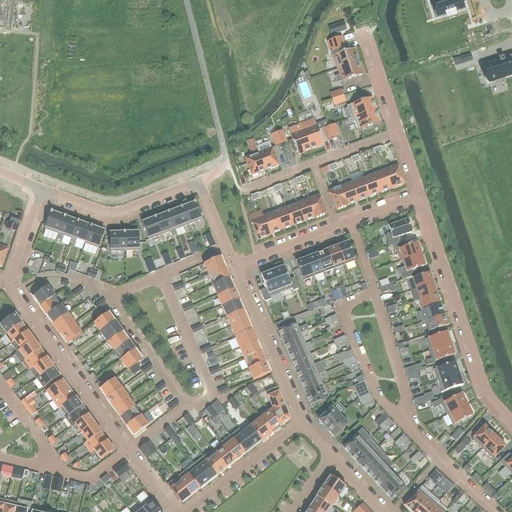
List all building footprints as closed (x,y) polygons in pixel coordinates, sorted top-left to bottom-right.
[(14,0),(0,0),(0,28),(11,30),(14,0)] [(461,0),(431,0),(437,16),(446,13),(445,11),(454,8),(454,10),(455,10),(463,7),(461,0)] [(329,51),(325,53),(331,71),(336,69),(359,61),(355,48),(345,52),(340,37),(326,42),(329,51)] [(470,54),(464,56),(466,62),(472,60),(470,54)] [(511,54),(483,64),(488,82),(511,73),(511,54)] [(340,82),(363,74),(359,61),(336,69),(340,82)] [(332,100),(343,96),(341,90),(329,94),(332,100)] [(343,96),(332,100),(334,106),(345,102),(343,96)] [(351,119),(375,110),(371,98),(346,106),(350,118),(351,119)] [(375,110),(351,119),(350,118),(347,119),(348,124),(354,122),(357,130),(380,123),(375,110)] [(311,151),(324,146),(314,119),(300,124),(302,128),(311,151)] [(329,126),(333,138),(339,136),(334,124),(329,126)] [(333,138),(329,126),(323,129),(327,140),(333,138)] [(302,128),(289,133),(298,156),(311,151),(302,128)] [(276,133),(281,144),(287,142),(282,131),(276,133)] [(276,133),(270,135),(275,147),(281,144),(276,133)] [(253,139),(246,142),(250,152),(257,150),(253,139)] [(258,153),(265,171),(270,170),(279,166),(272,148),(258,153)] [(258,153),(244,158),(251,176),(261,173),(265,171),(258,153)] [(396,166),(385,170),(392,188),(391,188),(392,190),(404,185),(396,166)] [(385,170),(374,174),(380,193),(391,188),(392,188),(385,170)] [(369,197),(380,193),(374,174),(362,179),(369,197)] [(358,201),(369,197),(362,179),(351,183),(358,201)] [(351,183),(340,187),(347,205),(358,201),(351,183)] [(340,187),(328,192),(335,211),(348,206),(347,205),(340,187)] [(319,195),(307,200),(314,218),(314,219),(326,215),(319,195)] [(307,200),(296,204),(303,222),(314,218),(307,200)] [(182,208),(188,225),(201,220),(195,202),(188,204),(189,206),(182,208)] [(292,226),(303,222),(296,204),(285,208),(292,226)] [(168,213),(175,230),(188,225),(182,208),(181,207),(175,209),(176,211),(169,213),(168,213)] [(280,231),(292,226),(285,208),(273,212),(280,231)] [(64,218),(63,217),(57,215),(57,213),(51,211),(44,230),(58,234),(64,218)] [(261,211),(248,216),(258,240),(270,236),(269,235),(262,217),(263,217),(261,211)] [(155,218),(161,235),(175,230),(168,213),(169,213),(168,212),(162,214),(162,216),(156,218),(155,218)] [(280,231),(273,212),(263,217),(262,217),(269,235),(280,231)] [(63,217),(64,218),(58,234),(71,239),(77,222),(70,220),(70,218),(64,216),(63,217)] [(161,235),(155,218),(156,218),(155,217),(149,219),(149,221),(142,224),(148,240),(161,235)] [(392,245),(400,243),(398,237),(411,233),(411,231),(413,230),(410,222),(408,222),(407,220),(388,227),(390,234),(385,236),(389,247),(392,245)] [(77,222),(71,239),(69,243),(74,244),(76,239),(85,242),(90,227),(83,225),(84,223),(77,221),(77,222)] [(9,223),(7,222),(5,229),(16,233),(19,226),(17,226),(9,223)] [(90,227),(85,242),(84,244),(98,249),(104,232),(96,229),(97,228),(90,225),(90,227)] [(124,232),(117,232),(117,234),(109,234),(110,252),(124,251),(124,232)] [(138,233),(130,233),(130,232),(124,232),(124,251),(139,251),(138,233)] [(215,245),(210,234),(205,236),(210,248),(215,245)] [(337,246),(344,265),(355,261),(348,242),(347,243),(346,241),(341,243),(342,245),(337,246)] [(402,261),(421,255),(420,253),(422,253),(419,244),(418,245),(417,243),(405,247),(404,242),(400,243),(392,245),(394,252),(396,251),(400,262),(402,261)] [(194,243),(188,245),(191,254),(197,252),(194,243)] [(337,246),(327,250),(334,269),(344,265),(337,246)] [(181,249),(176,251),(179,261),(185,258),(181,249)] [(316,254),(324,273),(334,269),(327,250),(316,254)] [(168,254),(161,256),(165,266),(168,265),(172,264),(168,254)] [(306,258),(313,277),(324,273),(316,254),(306,258)] [(421,255),(402,261),(404,267),(398,269),(402,280),(413,276),(411,271),(425,266),(424,265),(426,264),(423,256),(421,256),(421,255)] [(225,268),(220,257),(206,263),(203,264),(208,275),(225,268)] [(151,258),(144,261),(148,274),(156,271),(151,258)] [(303,281),(313,277),(306,258),(295,262),(303,281)] [(274,271),(272,271),(281,293),(292,289),(293,291),(298,289),(294,278),(288,280),(283,267),(282,267),(281,266),(273,269),(274,271)] [(225,268),(208,275),(212,286),(230,278),(225,268)] [(272,271),(271,272),(270,270),(262,273),(262,275),(261,275),(266,289),(259,291),(264,302),(271,300),(270,297),(281,293),(272,271)] [(433,284),(429,273),(407,281),(410,291),(433,284)] [(234,289),(230,278),(212,286),(217,296),(234,289)] [(410,291),(414,302),(417,301),(436,294),(433,284),(410,291)] [(54,296),(47,286),(32,297),(39,307),(54,296)] [(234,289),(217,296),(221,307),(239,299),(234,289)] [(421,311),(440,305),(436,294),(417,301),(421,311)] [(61,305),(54,296),(39,307),(46,316),(61,305)] [(239,299),(221,307),(226,317),(243,310),(239,299)] [(61,305),(46,316),(52,325),(68,314),(61,305)] [(421,311),(424,322),(443,315),(440,305),(421,311)] [(299,307),(288,311),(290,317),(302,313),(299,307)] [(243,310),(226,317),(230,327),(248,320),(243,310)] [(100,333),(115,322),(108,313),(93,324),(100,333)] [(0,334),(2,337),(5,335),(4,335),(21,323),(15,314),(0,324),(0,334)] [(68,314),(52,325),(59,335),(74,324),(68,314)] [(424,322),(428,332),(447,326),(447,325),(448,325),(446,319),(445,320),(443,315),(424,322)] [(293,318),(285,321),(287,325),(287,326),(295,322),(293,318)] [(248,320),(230,327),(235,338),(252,330),(248,320)] [(100,333),(107,342),(122,331),(115,322),(100,333)] [(283,341),(300,334),(295,322),(287,326),(278,330),(283,341)] [(5,335),(10,343),(11,344),(27,332),(21,323),(4,335),(5,335)] [(74,324),(59,335),(66,344),(81,333),(74,324)] [(252,330),(235,338),(239,348),(257,341),(252,330)] [(113,352),(129,341),(122,331),(107,342),(113,352)] [(10,344),(16,352),(16,353),(34,340),(27,332),(11,344),(10,343),(10,344)] [(451,344),(450,342),(452,341),(449,333),(447,334),(447,332),(425,339),(429,351),(451,344)] [(287,352),(305,344),(300,334),(283,341),(287,352)] [(40,349),(34,340),(16,353),(16,352),(14,354),(21,363),(22,363),(21,363),(40,349)] [(113,352),(114,352),(120,361),(135,350),(129,341),(113,352)] [(239,348),(244,359),(261,351),(257,341),(239,348)] [(292,362),(309,355),(305,344),(287,352),(292,362)] [(429,351),(431,359),(426,361),(427,366),(434,364),(434,362),(454,355),(454,354),(456,353),(453,345),(451,345),(451,344),(429,351)] [(47,358),(40,349),(21,363),(22,363),(28,372),(29,371),(29,370),(47,358)] [(135,350),(120,361),(127,370),(142,359),(135,350)] [(345,352),(336,356),(339,363),(342,362),(348,360),(353,357),(354,357),(351,350),(345,353),(345,352)] [(261,351),(244,359),(248,369),(266,362),(261,351)] [(296,372),(314,365),(309,355),(292,362),(296,372)] [(29,371),(36,379),(53,367),(47,358),(29,370),(29,371)] [(215,359),(208,362),(211,368),(217,365),(215,359)] [(266,362),(248,369),(253,380),(270,373),(266,362)] [(459,374),(458,372),(460,372),(457,363),(455,364),(455,363),(433,370),(437,382),(437,381),(459,374)] [(301,383),(318,375),(314,365),(296,372),(301,383)] [(59,376),(53,367),(36,379),(43,388),(59,376)] [(416,372),(411,373),(406,375),(407,381),(419,377),(417,372),(416,372)] [(437,381),(441,393),(462,386),(462,384),(464,383),(461,375),(459,376),(459,374),(437,381)] [(305,393),(323,386),(318,375),(301,383),(305,393)] [(356,379),(358,384),(364,382),(361,376),(356,379)] [(106,399),(121,388),(114,379),(102,387),(99,390),(106,399)] [(45,392),(52,401),(69,389),(62,380),(45,392)] [(249,392),(254,389),(251,384),(246,388),(249,392)] [(219,395),(229,391),(227,386),(217,391),(219,395)] [(323,386),(305,393),(310,405),(328,397),(323,386)] [(121,388),(106,399),(112,409),(128,397),(121,388)] [(280,427),(289,420),(290,419),(289,418),(276,388),(265,392),(272,409),(269,412),(280,427)] [(356,393),(358,399),(369,394),(367,388),(356,393)] [(75,397),(69,389),(52,401),(59,410),(60,409),(60,408),(75,397)] [(249,392),(253,397),(258,393),(254,389),(249,392)] [(361,405),(372,400),(369,394),(358,399),(361,405)] [(446,416),(447,415),(467,405),(466,403),(468,402),(464,394),(462,395),(461,394),(444,403),(442,399),(431,404),(433,409),(441,405),(446,416)] [(60,409),(66,417),(82,406),(75,397),(60,408),(60,409)] [(134,407),(128,397),(112,409),(119,418),(134,407)] [(422,403),(421,397),(413,400),(415,405),(416,405),(422,403)] [(236,402),(232,398),(228,401),(231,406),(236,402)] [(31,404),(34,402),(31,399),(27,402),(22,406),(25,409),(31,404)] [(167,408),(170,412),(179,405),(176,401),(167,408)] [(231,406),(235,411),(240,407),(236,402),(231,406)] [(468,406),(467,405),(447,415),(452,426),(472,416),(472,414),(473,413),(469,405),(468,406)] [(88,415),(82,406),(66,417),(64,418),(71,427),(88,415)] [(214,411),(210,406),(205,410),(209,415),(214,411)] [(134,407),(119,418),(126,427),(141,416),(134,407)] [(326,429),(340,416),(332,407),(318,420),(326,429)] [(209,415),(213,419),(217,416),(214,411),(209,415)] [(260,419),(271,434),(280,427),(269,412),(260,419)] [(186,423),(191,419),(187,414),(183,418),(186,423)] [(94,424),(88,415),(71,427),(70,427),(77,437),(81,434),(81,433),(94,424)] [(141,416),(126,427),(133,437),(148,425),(141,416)] [(340,416),(326,429),(334,438),(348,425),(340,416)] [(186,423),(190,427),(192,426),(195,424),(191,419),(186,423)] [(271,434),(260,419),(251,426),(262,441),(271,434)] [(387,419),(383,423),(387,427),(392,423),(387,419)] [(379,427),(383,431),(387,427),(383,423),(379,427)] [(81,434),(87,442),(101,432),(94,424),(81,433),(81,434)] [(190,427),(186,431),(195,442),(201,438),(192,426),(190,427)] [(242,433),(253,448),(262,441),(251,426),(242,433)] [(471,439),(482,449),(495,436),(494,435),(494,436),(489,432),(490,432),(485,427),(485,428),(484,426),(471,439)] [(167,435),(172,431),(168,427),(163,430),(167,435)] [(458,428),(450,438),(455,441),(463,432),(458,428)] [(253,448),(242,433),(239,429),(230,436),(244,455),(253,448)] [(167,435),(171,440),(176,436),(172,431),(167,435)] [(87,442),(83,444),(90,454),(92,453),(92,452),(107,441),(101,432),(87,442)] [(351,456),(365,443),(356,434),(342,447),(351,456)] [(403,435),(398,439),(403,444),(407,440),(403,435)] [(221,443),(235,462),(244,455),(230,436),(221,443)] [(495,437),(495,436),(482,449),(492,459),(505,447),(504,446),(505,445),(500,440),(499,441),(495,437)] [(461,447),(463,449),(470,442),(465,438),(453,451),(455,453),(461,447)] [(394,444),(398,448),(403,444),(398,439),(394,444)] [(113,450),(107,441),(92,452),(92,453),(98,461),(113,450)] [(142,455),(153,447),(149,442),(138,450),(142,455)] [(212,450),(226,469),(235,462),(221,443),(212,450)] [(365,443),(351,456),(359,465),(372,452),(365,443)] [(142,455),(146,460),(157,452),(153,447),(142,455)] [(380,460),(384,457),(376,448),(372,452),(359,465),(366,473),(380,460)] [(226,469),(212,450),(203,457),(217,476),(226,469)] [(422,457),(418,452),(414,456),(418,461),(422,457)] [(511,475),(511,457),(508,454),(499,462),(503,467),(504,466),(511,475)] [(414,465),(418,461),(414,456),(409,460),(414,465)] [(194,464),(208,483),(217,476),(203,457),(194,464)] [(366,473),(374,482),(388,469),(392,465),(384,457),(380,460),(366,473)] [(121,463),(112,470),(118,478),(126,472),(130,469),(123,461),(121,463)] [(185,471),(199,490),(208,483),(194,464),(185,471)] [(388,469),(374,482),(382,490),(396,477),(388,469)] [(176,478),(190,497),(199,490),(185,471),(176,478)] [(439,474),(432,483),(436,487),(444,478),(439,474)] [(322,487),(339,498),(346,487),(329,476),(322,487)] [(394,496),(397,499),(407,489),(396,477),(382,490),(390,499),(394,496)] [(51,491),(60,493),(63,480),(54,478),(51,491)] [(176,478),(166,485),(181,504),(190,497),(176,478)] [(436,487),(441,491),(449,482),(444,478),(436,487)] [(322,487),(316,497),(332,508),(339,498),(322,487)] [(414,511),(426,499),(417,492),(404,507),(409,511),(414,511)] [(316,497),(310,506),(318,511),(337,511),(338,511),(336,511),(332,508),(316,497),(315,497),(316,497)] [(142,509),(144,511),(159,511),(152,502),(151,502),(148,498),(139,505),(142,509)] [(429,511),(434,507),(426,499),(414,511),(429,511)] [(16,508),(17,503),(5,500),(2,511),(14,511),(15,507),(16,508)]
